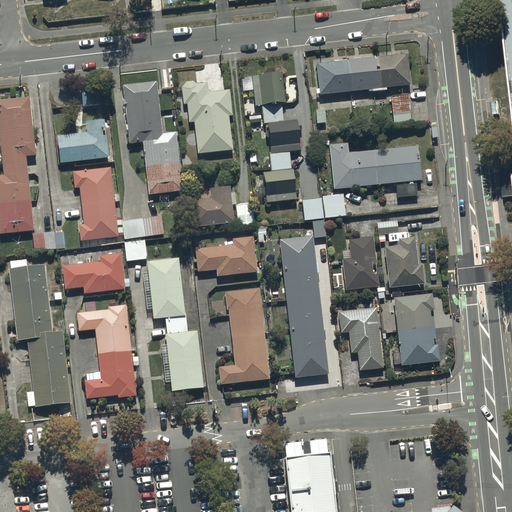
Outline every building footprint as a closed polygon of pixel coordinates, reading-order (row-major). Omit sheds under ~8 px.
[(511,0),(501,0),(511,88),(511,0)] [(316,67),(319,92),(316,93),(316,98),(319,97),(319,99),(368,94),(368,95),(372,95),(372,96),(387,94),(386,91),(410,89),(406,58),(316,67)] [(282,77),(251,81),(255,111),(262,110),(264,127),(268,127),(271,176),(263,177),(265,206),(296,204),(296,197),(299,197),(299,191),(295,191),(293,173),(292,173),(290,156),(301,155),(297,122),(283,124),(281,107),(286,107),(282,77)] [(156,86),(123,90),(125,104),(122,104),(123,109),(125,108),(127,130),(125,130),(126,135),(127,134),(129,148),(143,147),(149,199),(183,195),(176,136),(163,138),(156,86)] [(208,87),(196,88),(193,86),(186,86),(182,92),(184,110),(187,109),(189,127),(194,127),(197,158),(232,154),(228,120),(232,120),(229,94),(212,95),(208,93),(208,87)] [(411,125),(408,97),(391,99),(394,127),(411,125)] [(35,159),(29,101),(0,104),(0,143),(4,179),(0,179),(0,239),(33,236),(26,160),(35,159)] [(316,112),(316,127),(325,127),(325,112),(316,112)] [(86,138),(57,140),(60,167),(107,162),(104,125),(85,127),(86,138)] [(329,150),(333,194),(396,188),(397,201),(417,200),(416,187),(421,186),(418,152),(348,158),(348,148),(329,150)] [(111,172),(73,176),(74,192),(79,192),(83,229),(78,230),(80,245),(119,240),(111,172)] [(188,222),(193,221),(194,231),(234,227),(230,192),(210,194),(211,203),(187,206),(188,222)] [(343,198),(322,201),(325,223),(346,220),(343,198)] [(321,202),(302,204),(304,225),(312,224),(314,242),(325,241),(321,202)] [(253,228),(251,208),(236,210),(238,230),(253,228)] [(162,218),(121,223),(126,265),(147,263),(144,241),(164,239),(162,218)] [(396,225),(376,227),(378,238),(397,236),(396,225)] [(33,239),(35,256),(56,253),(56,252),(65,251),(63,235),(33,239)] [(312,240),(279,244),(294,383),(328,379),(312,240)] [(349,243),(351,262),(342,263),(345,294),(377,291),(376,277),(371,278),(370,268),(375,268),(372,240),(349,243)] [(196,252),(197,276),(216,274),(217,280),(257,277),(254,245),(253,245),(253,241),(239,242),(239,241),(234,241),(234,243),(232,243),(233,250),(196,252)] [(397,250),(383,252),(388,293),(423,289),(421,269),(417,269),(414,242),(397,244),(397,250)] [(100,265),(61,269),(64,294),(83,292),(84,297),(125,293),(124,290),(129,289),(129,282),(123,282),(121,258),(100,260),(100,265)] [(9,265),(10,273),(8,273),(16,344),(26,343),(33,396),(26,396),(27,411),(70,406),(62,336),(51,338),(43,270),(27,271),(26,263),(9,265)] [(178,263),(147,267),(153,324),(166,323),(167,339),(165,339),(171,396),(203,393),(197,335),(187,336),(185,315),(184,315),(178,263)] [(259,293),(225,296),(227,314),(228,314),(234,369),(219,370),(220,388),(269,383),(259,293)] [(431,297),(393,302),(396,334),(434,330),(431,297)] [(84,384),(86,402),(118,399),(118,402),(136,400),(126,309),(107,311),(108,314),(77,317),(79,335),(95,333),(99,375),(86,376),(87,384),(84,384)] [(381,372),(375,311),(338,315),(341,337),(349,336),(351,357),(357,356),(358,374),(381,372)] [(434,330),(396,334),(400,369),(438,365),(434,330)] [(334,511),(326,442),(285,445),(293,511),(334,511)]
